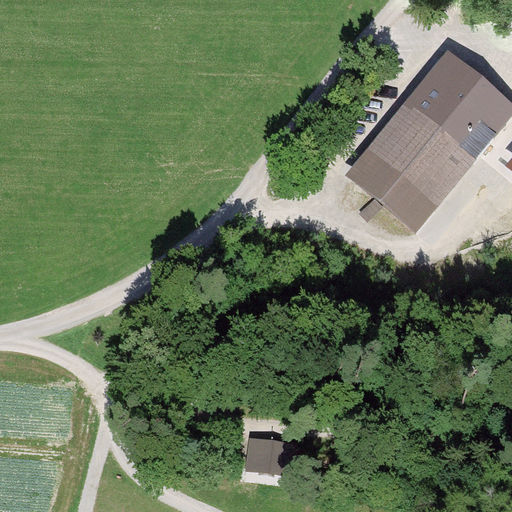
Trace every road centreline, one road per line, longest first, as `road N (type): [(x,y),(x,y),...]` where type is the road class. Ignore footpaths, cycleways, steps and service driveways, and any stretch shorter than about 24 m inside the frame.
road 1 (unclassified): [(0,340),(85,312),(210,241),(417,0)]
road 2 (track): [(0,347),(56,357),(116,398),(227,418),(511,444)]
road 3 (track): [(210,241),(116,398),(112,430),(149,485),(199,511)]
